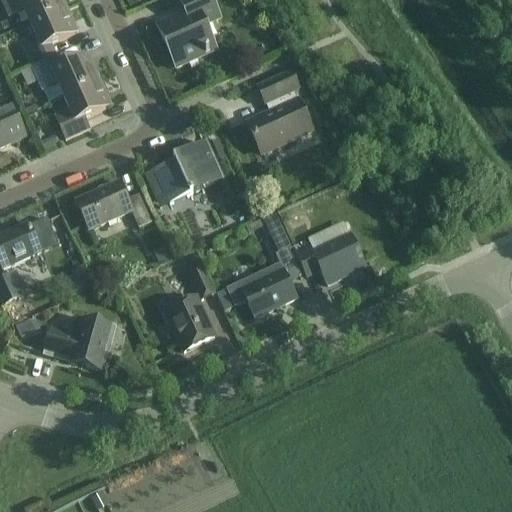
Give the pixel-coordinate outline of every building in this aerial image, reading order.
[(0,0),(8,18),(23,12),(30,26),(66,9),(61,0),(0,0)] [(177,0),(185,15),(156,28),(175,70),(215,52),(204,27),(219,20),(210,0),(177,0)] [(78,35),(66,9),(30,26),(36,39),(21,46),(32,70),(55,59),(50,47),(78,35)] [(60,70),(55,59),(32,70),(49,106),(63,99),(63,100),(100,83),(88,57),(60,70)] [(271,117),(247,127),(261,157),(311,135),(293,95),(297,93),(290,77),(257,91),(264,108),(266,107),(271,117)] [(111,108),(100,83),(63,100),(69,113),(55,120),(65,143),(88,132),(83,120),(111,108)] [(11,110),(0,114),(0,149),(24,139),(11,110)] [(174,164),(145,177),(155,199),(164,195),(170,207),(222,184),(205,147),(173,161),(174,164)] [(118,186),(76,205),(89,234),(131,215),(138,231),(151,225),(138,198),(126,203),(118,186)] [(4,236),(0,238),(0,268),(2,273),(40,256),(58,248),(47,222),(29,229),(27,226),(12,233),(13,235),(5,239),(4,236)] [(365,271),(351,239),(313,257),(311,252),(297,259),(307,280),(320,274),(327,289),(365,271)] [(164,250),(153,255),(159,268),(170,263),(164,250)] [(280,268),(227,293),(230,298),(235,309),(246,304),(254,322),(296,303),(287,285),(301,279),(288,252),(275,258),(280,268)] [(201,303),(213,297),(200,270),(188,276),(201,303)] [(0,297),(4,307),(19,300),(9,279),(0,282),(0,297)] [(223,295),(217,298),(224,314),(230,311),(223,295)] [(165,316),(183,356),(214,341),(196,302),(165,316)] [(51,330),(44,357),(105,374),(110,356),(104,354),(111,330),(82,322),(77,338),(51,330)] [(30,323),(17,329),(21,340),(34,334),(30,323)] [(101,497),(90,504),(95,511),(104,511),(109,509),(101,497)]
